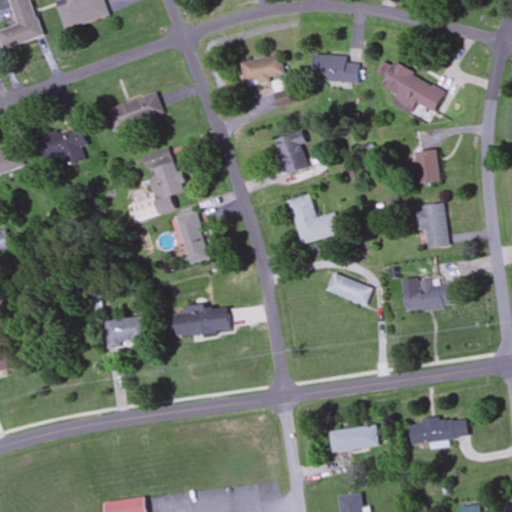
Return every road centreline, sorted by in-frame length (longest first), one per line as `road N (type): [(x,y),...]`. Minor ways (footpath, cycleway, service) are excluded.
road 1 (residential): [(299,511),(252,241),(162,0)]
road 2 (residential): [(0,102),(177,38),(295,9),(374,12),(511,43)]
road 3 (residential): [(0,448),(93,425),(511,365)]
road 4 (residential): [(511,349),(488,154),(509,0)]
